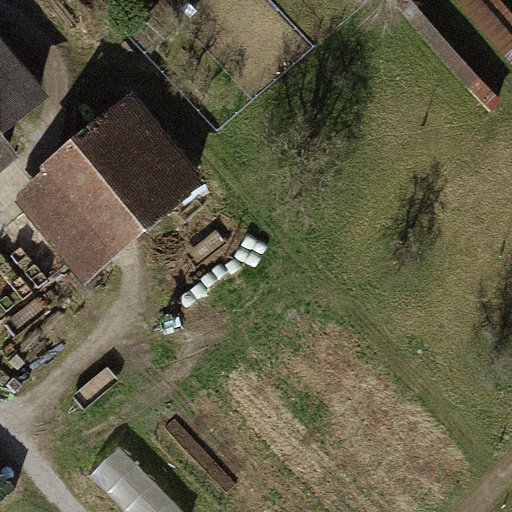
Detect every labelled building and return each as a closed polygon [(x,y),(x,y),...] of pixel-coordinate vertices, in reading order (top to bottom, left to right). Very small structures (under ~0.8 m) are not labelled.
[(503,105),(409,0),(385,0),(489,117),(503,105)] [(454,0),(511,67),(511,11),(502,0),(454,0)] [(0,177),(17,165),(0,144),(49,105),(0,43),(0,177)] [(42,179),(16,201),(89,290),(154,236),(166,252),(223,205),(133,98),(39,175),(42,179)] [(104,480),(133,511),(182,511),(132,455),(104,480)]
